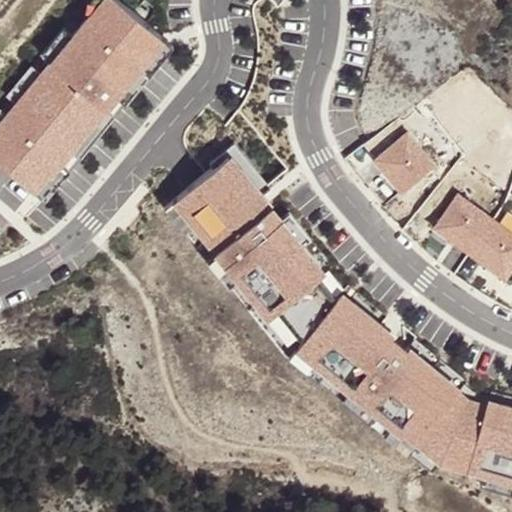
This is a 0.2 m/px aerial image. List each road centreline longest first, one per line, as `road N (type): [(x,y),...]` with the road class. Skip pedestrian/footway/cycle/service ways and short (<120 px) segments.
road 1 (residential): [(324,0),(306,115),(319,158),(397,254),(457,304),(511,335)]
road 2 (residential): [(0,281),(70,241),(210,79),(218,59),(215,0)]
